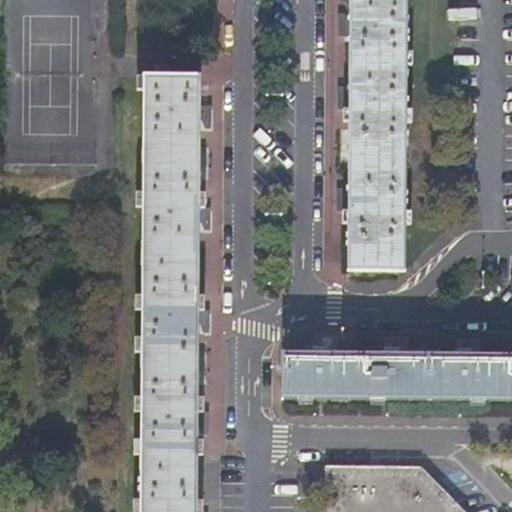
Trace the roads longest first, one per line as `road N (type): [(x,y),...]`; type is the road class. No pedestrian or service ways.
road 1 (residential): [(298,323),(299,0)]
road 2 (residential): [(243,0),(249,321)]
road 3 (residential): [(257,439),(511,434)]
road 4 (residential): [(490,0),(489,232)]
road 5 (residential): [(298,323),(419,322)]
